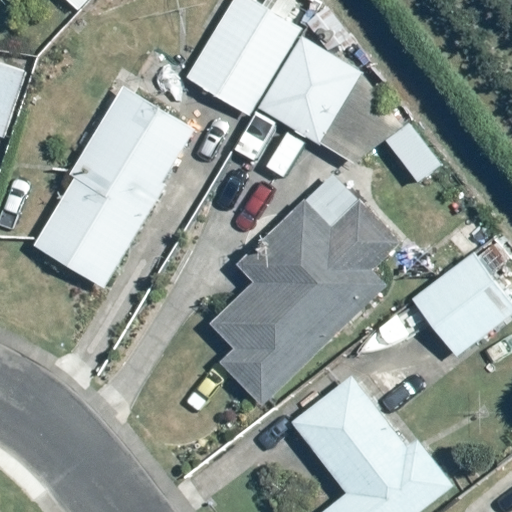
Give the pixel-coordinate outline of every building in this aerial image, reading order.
[(252,0),(232,0),(186,77),(249,114),(300,28),(252,0)] [(302,36),(259,107),(317,143),(361,72),(302,36)] [(24,73),(0,65),(0,136),(3,137),(24,73)] [(74,176),(33,244),(102,285),(195,128),(123,85),(70,174),(74,176)] [(234,349),(219,363),(261,406),(388,284),(375,271),(402,244),(360,200),(331,227),(304,200),(237,264),(255,282),(211,325),(234,349)] [(511,303),(473,253),(412,299),(457,356),(511,313),(511,303)] [(347,493),(322,511),(421,511),(454,487),(418,440),(408,448),(352,376),(292,422),(347,493)]
